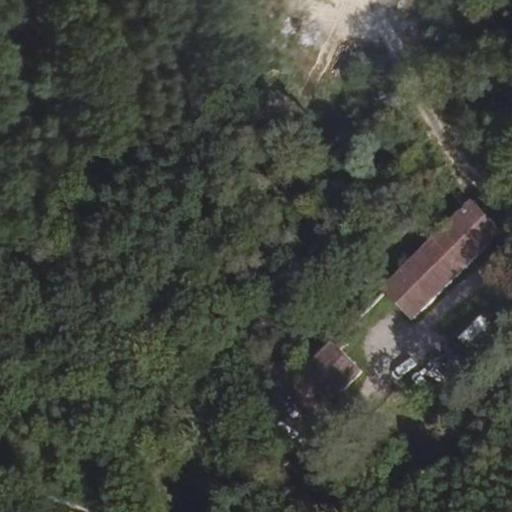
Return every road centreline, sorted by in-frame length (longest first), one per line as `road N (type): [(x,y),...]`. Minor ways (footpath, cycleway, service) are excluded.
road 1 (track): [(237,398),(511,119)]
road 2 (track): [(304,511),(303,467),(511,240)]
